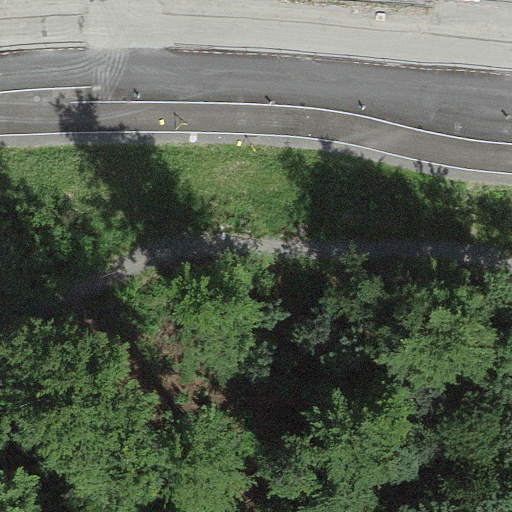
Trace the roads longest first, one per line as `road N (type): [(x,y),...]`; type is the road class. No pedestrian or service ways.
road 1 (track): [(511,262),(355,239),(146,309),(0,347)]
road 2 (track): [(511,485),(403,457),(0,479)]
road 3 (primary): [(511,73),(95,44),(0,49)]
